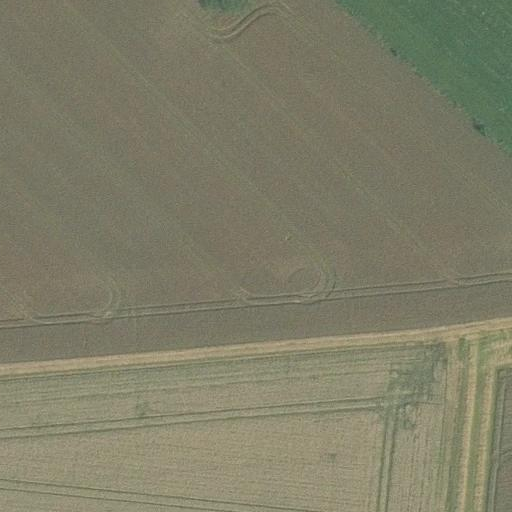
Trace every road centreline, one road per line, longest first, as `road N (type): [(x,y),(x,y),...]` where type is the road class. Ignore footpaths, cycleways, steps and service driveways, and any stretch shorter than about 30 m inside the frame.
road 1 (track): [(0,379),(511,336)]
road 2 (track): [(475,343),(453,511)]
